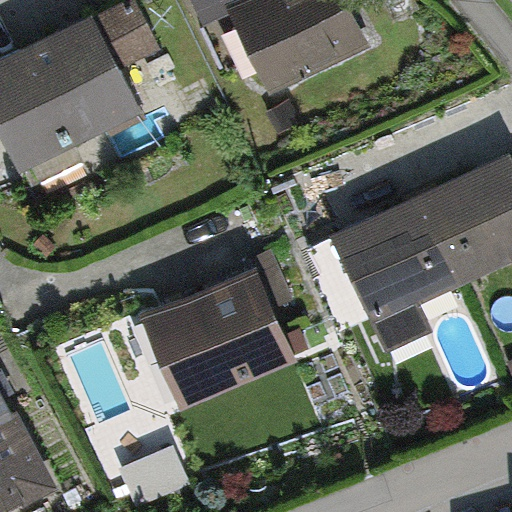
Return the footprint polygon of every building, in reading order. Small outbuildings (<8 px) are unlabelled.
[(94,13),(0,58),(0,170),(140,103),(121,64),(155,47),(132,0),(97,17),(94,13)] [(344,0),(240,0),(237,2),(236,0),(195,0),(206,20),(235,6),(270,77),(361,33),(344,0)] [(511,153),(511,150),(334,233),(388,346),(429,327),(416,298),(511,252),(511,153)] [(247,260),(251,269),(157,308),(195,396),(292,356),(269,300),(289,292),(271,250),(247,260)] [(0,505),(49,480),(0,388),(0,505)]
